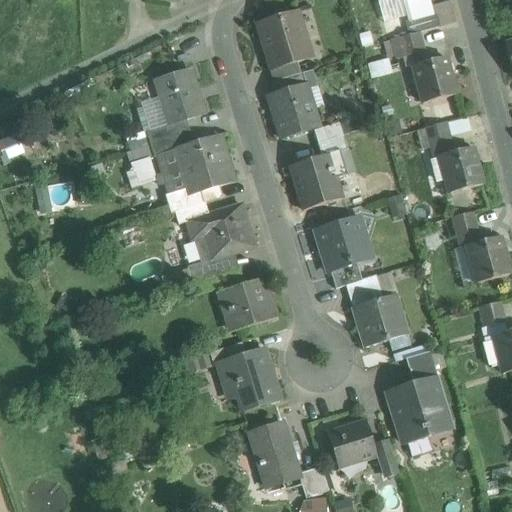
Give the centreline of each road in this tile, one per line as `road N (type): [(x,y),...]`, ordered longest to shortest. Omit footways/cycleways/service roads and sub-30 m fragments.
road 1 (residential): [(237,0),(226,13),(229,63),(325,377)]
road 2 (track): [(227,0),(0,110)]
road 3 (residential): [(464,0),(511,171)]
